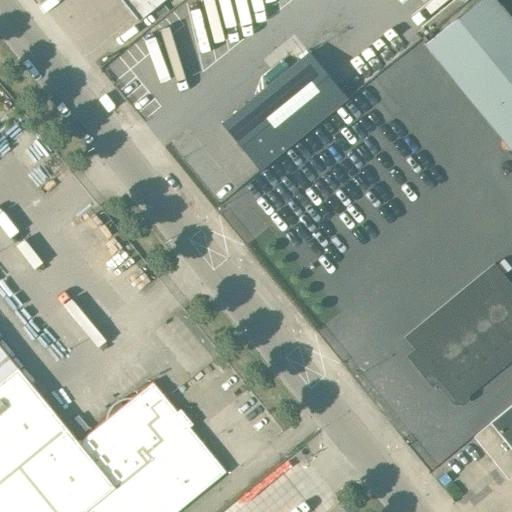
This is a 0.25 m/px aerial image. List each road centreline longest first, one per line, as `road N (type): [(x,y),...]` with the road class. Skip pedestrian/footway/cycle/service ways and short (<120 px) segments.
road 1 (unclassified): [(412,511),(0,4)]
road 2 (unknown): [(320,398),(422,278),(437,252),(433,221),(365,151),(341,148),(202,253)]
road 3 (unknown): [(254,456),(175,354)]
